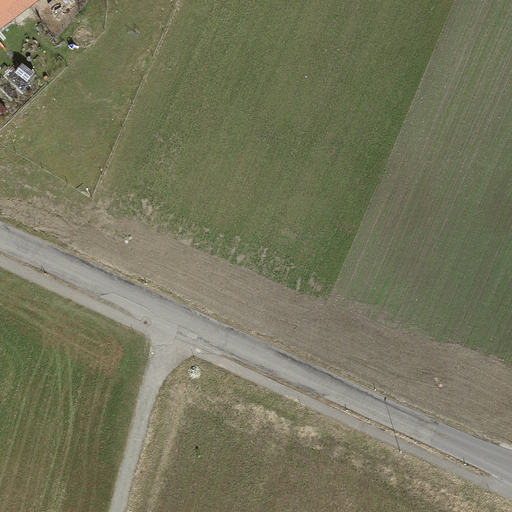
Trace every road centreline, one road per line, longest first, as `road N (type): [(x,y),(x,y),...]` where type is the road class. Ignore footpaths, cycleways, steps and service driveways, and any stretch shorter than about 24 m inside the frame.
road 1 (unclassified): [(0,237),(511,469)]
road 2 (track): [(173,319),(122,511)]
